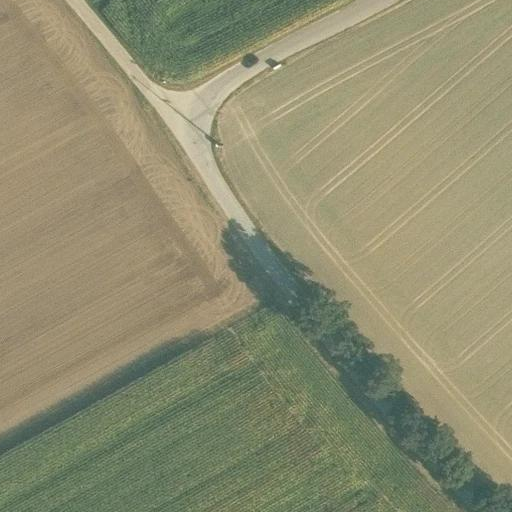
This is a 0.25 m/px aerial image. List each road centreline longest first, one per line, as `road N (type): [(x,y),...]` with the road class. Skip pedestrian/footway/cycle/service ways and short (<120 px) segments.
road 1 (unclassified): [(473,511),(325,341),(169,119)]
road 2 (residential): [(383,0),(169,119)]
road 3 (track): [(169,119),(68,0)]
